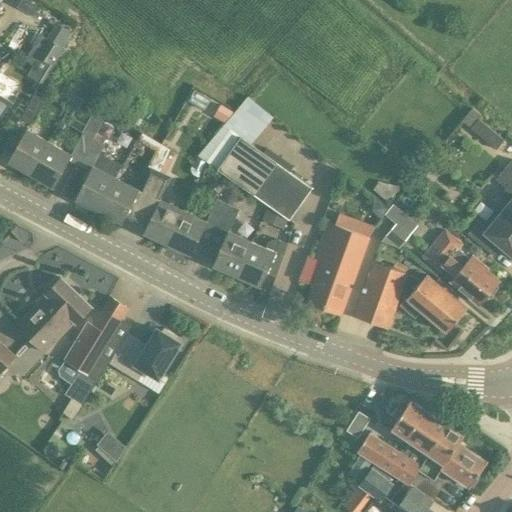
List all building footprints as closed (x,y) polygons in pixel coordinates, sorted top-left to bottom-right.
[(42,32),(31,48),(54,64),(66,46),(61,42),(71,28),(61,22),(51,38),(42,32)] [(47,99),(36,93),(21,119),(33,125),(47,99)] [(0,118),(10,104),(0,97),(0,118)] [(207,112),(218,122),(228,112),(216,101),(207,112)] [(504,139),(479,118),(471,128),(496,149),(504,139)] [(31,176),(49,143),(26,131),(8,164),(31,176)] [(69,161),(80,167),(94,141),(83,135),(72,155),(49,143),(31,176),(55,188),(69,161)] [(148,156),(161,160),(166,145),(139,136),(137,142),(151,146),(148,156)] [(218,169),(254,195),(277,162),(241,137),(218,169)] [(94,141),(80,167),(91,172),(76,200),(99,211),(116,179),(122,166),(100,156),(105,146),(94,141)] [(510,203),(500,214),(511,223),(511,161),(496,180),(506,189),(500,196),(510,203)] [(313,188),(277,162),(254,195),(290,220),(313,188)] [(116,179),(99,211),(122,223),(125,219),(135,224),(159,173),(149,169),(138,190),(116,179)] [(144,234),(167,245),(184,211),(162,200),(172,179),(159,173),(135,224),(146,229),(144,234)] [(204,228),(215,233),(228,205),(217,201),(207,222),(184,211),(167,245),(190,256),(204,228)] [(213,266),(236,276),(252,242),(229,233),(240,210),(228,205),(215,233),(226,237),(213,266)] [(511,256),(511,223),(500,214),(491,225),(482,218),(468,234),(491,253),(498,245),(511,256)] [(369,236),(336,224),(327,221),(315,256),(309,253),(301,278),(315,283),(309,300),(341,311),(369,236)] [(398,247),(409,234),(397,223),(382,241),(398,247)] [(453,281),(479,303),(497,282),(484,271),(487,268),(473,256),(470,260),(457,248),(460,244),(445,231),(424,256),(439,269),(442,265),(456,277),(453,281)] [(275,252),(252,242),(236,276),(260,287),(266,273),(276,277),(287,246),(279,242),(275,252)] [(416,318),(422,311),(447,332),(467,308),(426,275),(421,282),(415,277),(375,262),(367,284),(365,283),(361,293),(364,295),(355,316),(387,328),(399,296),(408,299),(402,306),(416,318)] [(17,325),(44,351),(72,322),(76,324),(92,308),(61,278),(17,325)] [(65,393),(73,398),(82,404),(98,378),(108,362),(124,337),(131,327),(122,321),(130,309),(112,298),(95,324),(91,322),(58,374),(71,383),(65,393)] [(161,332),(156,329),(144,349),(132,342),(116,368),(137,380),(143,370),(158,379),(180,344),(175,341),(177,337),(164,329),(161,332)] [(0,370),(14,356),(0,342),(0,370)] [(358,451),(406,480),(409,482),(420,466),(419,464),(447,424),(411,400),(393,429),(412,441),(405,451),(400,448),(398,451),(369,433),(358,451)] [(448,423),(447,424),(419,464),(420,466),(409,482),(415,486),(434,498),(443,485),(434,479),(442,468),(441,468),(459,442),(463,435),(452,427),(454,425),(454,424),(453,423),(452,423),(451,423),(450,423),(449,423),(448,423)] [(108,462),(121,446),(103,430),(89,445),(108,462)] [(441,468),(442,468),(470,487),(487,460),(459,442),(441,468)] [(360,484),(372,494),(380,500),(393,484),(373,468),(366,476),(360,484)] [(409,482),(406,480),(392,498),(400,504),(394,511),(434,511),(420,501),(426,494),(415,486),(409,482)] [(358,511),(372,494),(360,484),(346,503),(356,511),(358,511)]
